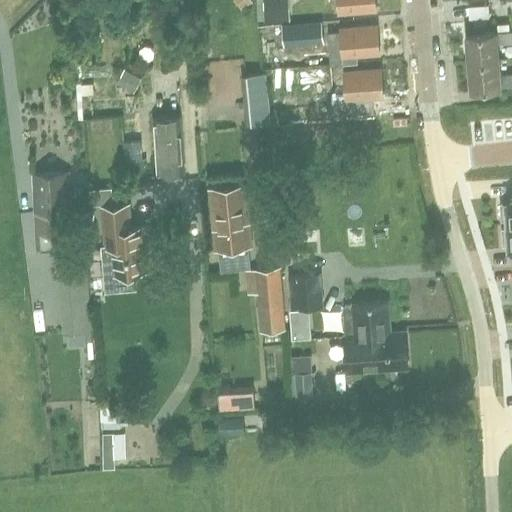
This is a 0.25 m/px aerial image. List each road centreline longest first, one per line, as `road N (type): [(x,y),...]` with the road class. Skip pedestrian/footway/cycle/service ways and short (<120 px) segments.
road 1 (residential): [(488,431),(483,346),(436,161)]
road 2 (unknown): [(183,0),(189,175),(179,184),(142,188)]
road 3 (residential): [(436,161),(419,0)]
